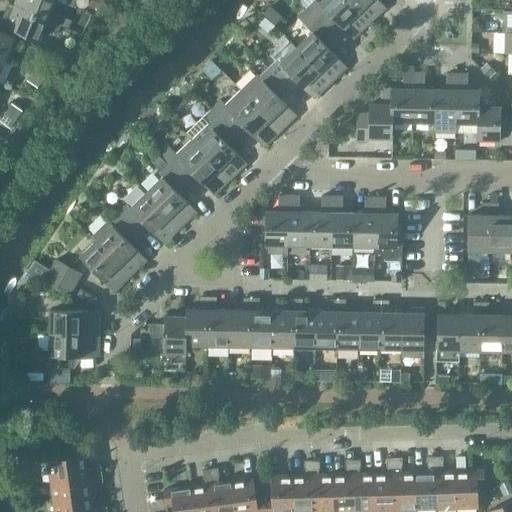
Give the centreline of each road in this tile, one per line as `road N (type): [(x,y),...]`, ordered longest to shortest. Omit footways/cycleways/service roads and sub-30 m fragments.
road 1 (residential): [(128,511),(127,455),(143,447),(511,433)]
road 2 (residential): [(167,276),(511,287)]
road 3 (residential): [(278,172),(511,179)]
road 4 (residential): [(278,172),(425,22)]
road 5 (residential): [(167,276),(278,172)]
road 6 (residential): [(110,394),(108,360),(120,349),(122,319),(167,276)]
